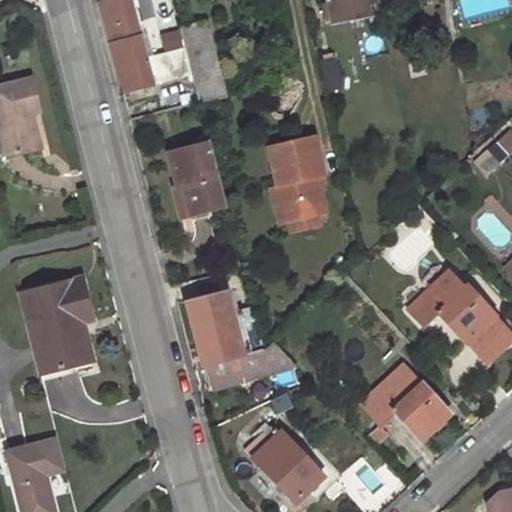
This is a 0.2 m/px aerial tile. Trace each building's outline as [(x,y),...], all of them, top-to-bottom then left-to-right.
[(108,0),(98,3),(121,92),(192,73),(185,46),(146,57),(130,0),(108,0)] [(326,0),(331,21),(381,12),(378,0),(326,0)] [(205,22),(181,28),(185,46),(192,73),(199,102),(223,95),(205,22)] [(41,148),(32,115),(40,113),(35,94),(31,79),(0,86),(0,128),(7,156),(41,148)] [(511,144),(503,136),(497,142),(506,152),(511,147),(511,144)] [(226,205),(210,142),(166,154),(176,188),(181,187),(188,214),(226,205)] [(176,202),(180,217),(188,214),(181,187),(176,188),(173,189),(176,202)] [(447,271),(409,308),(425,325),(439,312),(466,341),(487,361),(499,351),(511,338),(511,335),(494,315),(467,286),(464,288),(447,271)] [(92,361),(82,323),(93,320),(89,303),(82,278),(20,294),(41,373),(92,361)] [(225,290),(186,300),(199,349),(209,390),(296,366),(272,340),(263,349),(252,305),(231,311),(225,290)] [(403,364),(360,404),(378,424),(394,410),(420,439),(436,425),(449,413),(403,364)] [(263,431),(245,448),(272,477),(295,502),(324,475),(282,431),(272,440),(263,431)] [(54,511),(46,480),(65,474),(57,440),(4,454),(18,511),(54,511)] [(511,511),(511,490),(499,493),(487,504),(488,511),(511,511)]
